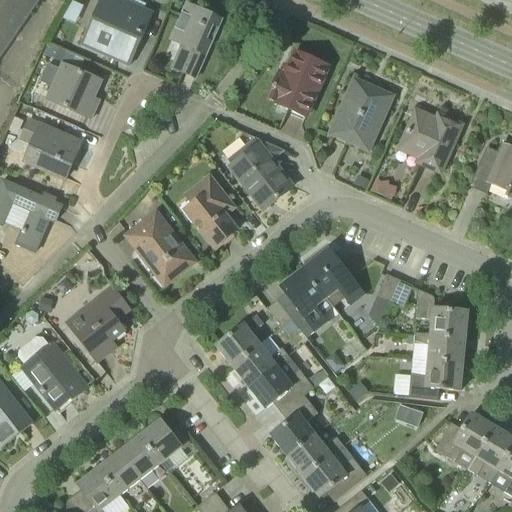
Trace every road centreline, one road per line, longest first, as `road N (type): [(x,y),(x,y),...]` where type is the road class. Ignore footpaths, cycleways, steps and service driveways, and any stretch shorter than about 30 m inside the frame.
road 1 (residential): [(511,391),(499,370),(506,318),(500,276),(344,206),(324,207),(168,328)]
road 2 (residential): [(12,511),(20,480),(145,380),(158,346)]
road 3 (residential): [(275,511),(256,489),(267,480),(158,346)]
road 4 (residential): [(203,108),(138,87),(86,194),(100,214)]
road 5 (secondary): [(511,65),(361,0)]
road 6 (residential): [(100,214),(203,108)]
road 7 (residential): [(168,328),(89,226),(100,214)]
